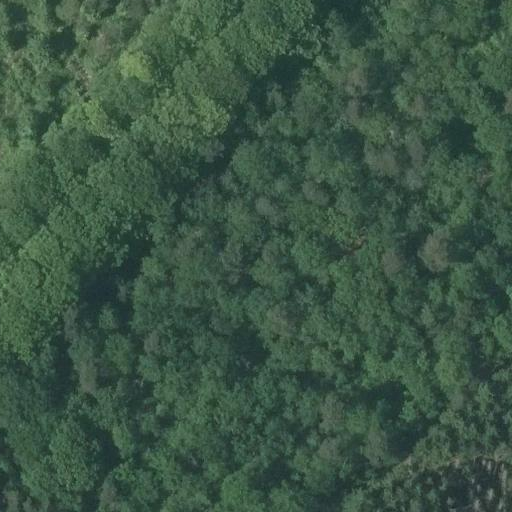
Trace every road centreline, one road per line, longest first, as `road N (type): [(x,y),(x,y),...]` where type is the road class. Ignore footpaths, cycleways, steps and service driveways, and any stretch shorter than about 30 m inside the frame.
road 1 (track): [(257,0),(0,295)]
road 2 (track): [(0,207),(184,0)]
